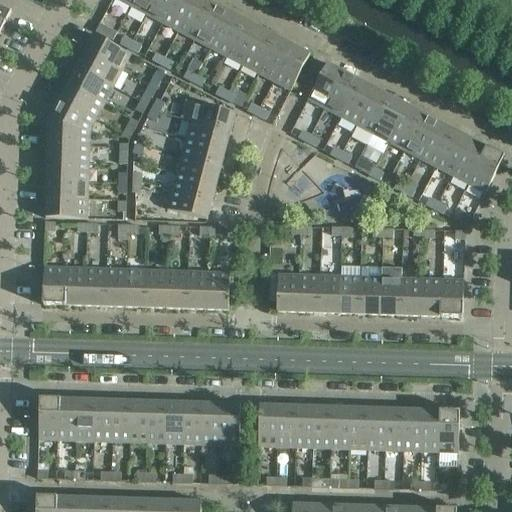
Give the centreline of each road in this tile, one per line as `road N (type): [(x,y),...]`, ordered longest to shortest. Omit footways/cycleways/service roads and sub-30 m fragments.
road 1 (residential): [(506,330),(0,316)]
road 2 (residential): [(504,399),(0,387)]
road 3 (residential): [(511,145),(234,0)]
road 4 (residential): [(0,292),(6,107),(65,0)]
